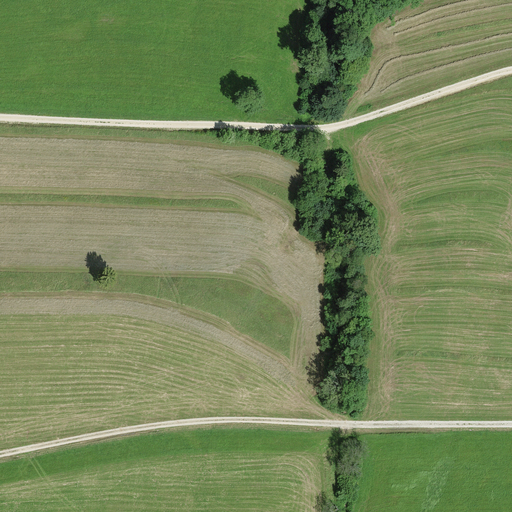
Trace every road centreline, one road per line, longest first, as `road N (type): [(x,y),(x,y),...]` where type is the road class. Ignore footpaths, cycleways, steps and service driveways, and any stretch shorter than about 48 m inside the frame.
road 1 (track): [(511,69),(334,128),(0,117)]
road 2 (track): [(0,455),(200,419),(511,424)]
